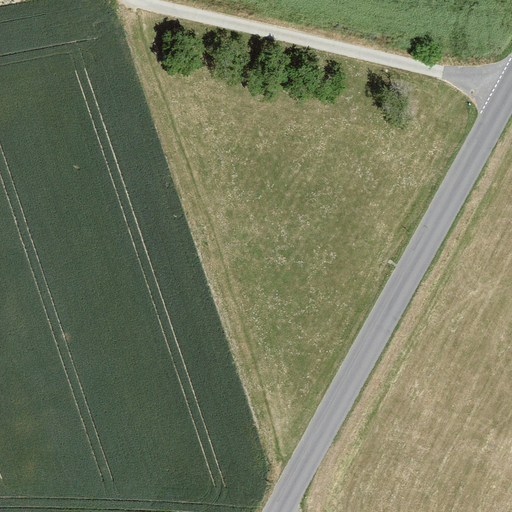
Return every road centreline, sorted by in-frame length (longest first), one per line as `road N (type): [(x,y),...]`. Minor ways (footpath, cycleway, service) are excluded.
road 1 (tertiary): [(282,511),(511,88)]
road 2 (track): [(138,0),(511,90)]
